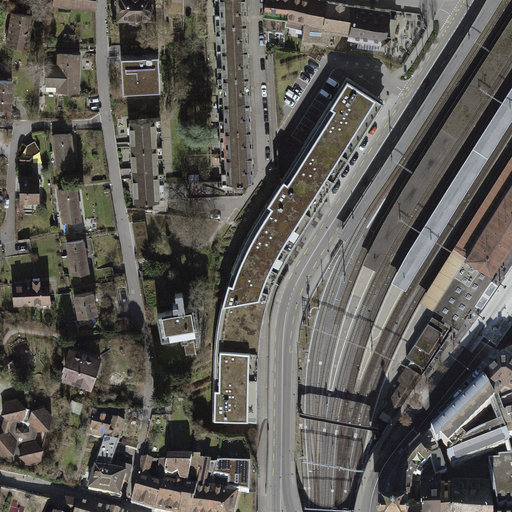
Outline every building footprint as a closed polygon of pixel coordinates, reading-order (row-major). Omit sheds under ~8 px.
[(163,0),(117,0),(118,23),(163,23),(163,0)] [(167,0),(167,13),(186,13),(186,0),(167,0)] [(217,0),(223,184),(254,183),(249,0),(217,0)] [(279,25),(290,26),(294,0),(267,0),(266,47),(279,47),(279,25)] [(294,0),(290,26),(355,37),(361,4),(336,0),(294,0)] [(487,0),(458,48),(421,104),(339,235),(346,239),(370,203),(386,180),(401,157),(431,110),(433,106),(441,95),(487,22),(500,0),(487,0)] [(361,4),(355,37),(394,44),(400,11),(361,4)] [(38,14),(12,12),(8,44),(34,47),(38,14)] [(476,106),(511,50),(511,19),(399,197),(381,228),(373,246),(364,263),(377,269),(395,237),(414,207),(435,173),(476,106)] [(82,52),(59,52),(59,71),(47,71),(47,85),(55,85),(55,91),(82,91),(82,52)] [(160,54),(122,56),(124,90),(162,88),(160,54)] [(257,421),(258,352),(262,325),(268,301),(288,252),(386,100),(349,77),(251,238),(229,285),(218,338),(215,420),(257,421)] [(17,79),(0,78),(0,109),(17,110),(17,79)] [(405,289),(511,120),(511,88),(422,231),(393,282),(405,289)] [(163,117),(129,118),(134,201),(167,199),(163,117)] [(75,130),(57,132),(60,171),(78,169),(75,130)] [(35,154),(23,153),(22,162),(35,162),(35,154)] [(422,301),(435,309),(468,258),(476,243),(484,230),(492,219),(500,206),(497,204),(503,195),(505,197),(511,186),(511,158),(479,211),(422,301)] [(46,178),(23,177),(22,201),(45,201),(46,178)] [(84,221),(81,186),(60,188),(64,223),(84,221)] [(511,186),(505,197),(503,195),(497,204),(500,206),(492,219),(484,230),(476,243),(468,258),(493,274),(511,244),(511,186)] [(145,220),(132,222),(137,252),(151,250),(145,220)] [(88,237),(65,240),(70,278),(93,275),(88,237)] [(511,265),(511,253),(482,298),(488,301),(511,265)] [(443,319),(460,330),(460,329),(495,275),(493,274),(468,258),(435,309),(445,316),(443,319)] [(57,311),(55,282),(47,282),(46,278),(36,279),(36,283),(17,284),(19,313),(57,311)] [(185,310),(161,313),(165,337),(188,333),(191,350),(204,349),(201,329),(208,328),(205,307),(194,309),(191,289),(182,290),(185,310)] [(100,291),(77,296),(82,322),(105,317),(100,291)] [(441,329),(429,322),(407,357),(412,360),(422,366),(445,329),(444,328),(442,327),(441,329)] [(455,335),(450,332),(424,374),(428,376),(455,335)] [(98,357),(74,349),(65,374),(90,382),(98,357)] [(395,416),(426,368),(422,366),(412,360),(400,380),(403,382),(385,410),(395,416)] [(511,365),(509,363),(483,380),(496,403),(505,395),(507,395),(511,397),(511,365)] [(507,454),(509,461),(511,460),(511,451),(509,441),(511,440),(511,415),(500,418),(502,425),(486,432),(467,441),(463,436),(496,403),(483,380),(437,430),(412,454),(426,474),(432,467),(437,479),(448,475),(438,445),(440,444),(442,442),(449,451),(451,449),(453,452),(448,457),(451,469),(506,448),(507,454)] [(18,398),(5,401),(0,413),(6,419),(1,432),(0,431),(0,454),(14,452),(22,455),(29,462),(42,459),(46,448),(42,444),(46,429),(50,426),(54,414),(45,406),(32,408),(26,407),(18,398)] [(105,439),(119,443),(125,423),(97,415),(90,435),(105,439)] [(89,492),(125,502),(133,468),(113,461),(119,443),(105,439),(95,473),(86,471),(82,485),(90,488),(89,492)] [(454,511),(454,492),(424,491),(426,474),(412,454),(397,480),(393,511),(454,511)] [(142,459),(139,478),(147,480),(152,460),(142,459)] [(156,511),(165,483),(166,478),(169,460),(161,461),(160,470),(160,483),(147,480),(139,478),(132,504),(156,511)] [(188,483),(189,480),(192,461),(169,460),(166,478),(165,483),(171,484),(172,478),(177,476),(181,477),(180,479),(182,482),(188,483)] [(511,460),(509,461),(501,461),(502,464),(490,465),(494,479),(499,511),(509,509),(509,511),(511,510),(511,460)] [(192,461),(189,480),(199,484),(203,462),(192,461)] [(199,484),(198,489),(192,511),(207,511),(212,490),(206,489),(209,474),(210,462),(203,462),(199,484)] [(251,463),(218,462),(214,476),(228,478),(229,489),(250,493),(251,463)] [(156,511),(157,511),(181,511),(186,487),(171,484),(165,483),(156,511)] [(192,511),(198,489),(186,487),(181,511),(192,511)] [(207,511),(232,511),(236,494),(212,490),(207,511)] [(495,511),(492,494),(454,492),(454,511),(495,511)] [(61,504),(57,511),(77,511),(81,505),(64,501),(61,504)]
